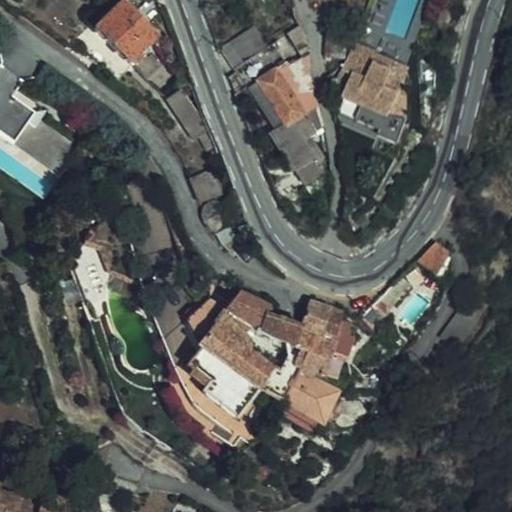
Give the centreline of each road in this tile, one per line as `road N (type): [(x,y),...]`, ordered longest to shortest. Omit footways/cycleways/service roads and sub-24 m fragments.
road 1 (residential): [(321,274),(286,291),(231,263),(200,237),(145,129),(0,20)]
road 2 (tertiary): [(321,274),(361,276),(384,265),(423,224),(461,132),(491,0)]
road 3 (tertiary): [(180,0),(275,238),(321,274)]
road 4 (unclassified): [(298,0),(314,33),(338,174),(321,274)]
